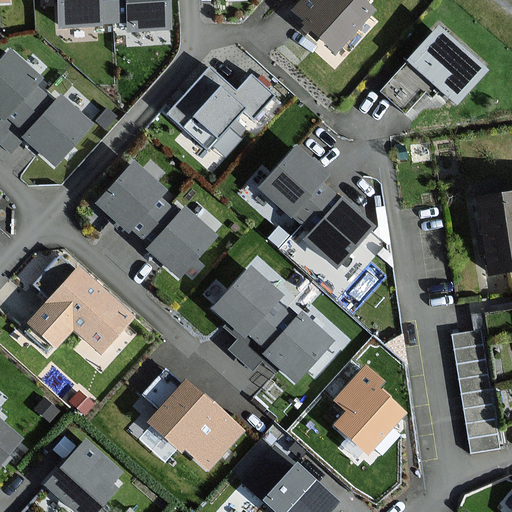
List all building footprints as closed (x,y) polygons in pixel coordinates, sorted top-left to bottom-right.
[(59,0),(62,26),(101,23),(99,0),(59,0)] [(126,0),(99,0),(101,23),(128,21),(126,0)] [(169,0),(126,0),(128,21),(128,29),(171,26),(169,0)] [(372,10),(359,0),(305,0),(297,10),(308,19),(305,23),(336,51),(372,10)] [(485,69),(439,28),(409,61),(383,90),(407,111),(426,89),(433,95),(440,88),(455,102),(485,69)] [(0,114),(4,118),(7,115),(35,83),(41,77),(11,50),(0,61),(0,114)] [(250,118),(272,95),(252,77),(236,94),(211,70),(169,114),(208,150),(214,144),(226,155),(242,139),(238,136),(245,129),(235,120),(243,112),(250,118)] [(28,134),(56,102),(35,83),(7,115),(28,134)] [(61,97),(56,102),(28,134),(25,136),(56,164),(92,124),(61,97)] [(25,136),(28,134),(7,115),(4,118),(0,121),(0,139),(13,150),(25,136)] [(297,148),(262,188),(292,214),(321,181),(327,174),(297,148)] [(129,232),(132,229),(161,197),(167,190),(135,162),(97,203),(129,232)] [(342,199),(321,181),(292,214),(312,232),(342,199)] [(511,192),(480,198),(486,239),(492,273),(511,269),(511,192)] [(161,197),(132,229),(151,246),(179,214),(161,197)] [(337,265),(372,225),(342,199),(312,232),(307,239),(337,265)] [(217,236),(185,207),(179,214),(151,246),(148,248),(180,276),(217,236)] [(214,309),(245,336),(248,333),(277,301),(283,295),(251,267),(214,309)] [(102,350),(133,317),(101,288),(79,268),(49,301),(31,321),(57,345),(74,326),(102,350)] [(268,350),(297,319),(277,301),(248,333),(268,350)] [(333,340),(302,312),(297,319),(268,350),(266,353),(296,381),(333,340)] [(500,448),(481,330),(452,335),(471,453),(500,448)] [(377,376),(368,368),(351,386),(338,401),(351,413),(339,426),(368,452),(404,413),(377,389),(383,382),(377,376)] [(203,398),(187,383),(150,423),(180,450),(185,446),(208,467),(242,430),(205,396),(203,398)] [(93,403),(79,392),(72,401),(85,413),(93,403)] [(58,412),(45,400),(37,409),(50,421),(58,412)] [(0,461),(20,438),(0,420),(0,461)] [(86,440),(47,483),(80,511),(94,511),(116,488),(111,484),(122,471),(86,440)] [(243,483),(264,501),(276,511),(331,511),(340,502),(315,481),(276,446),(243,483)]
